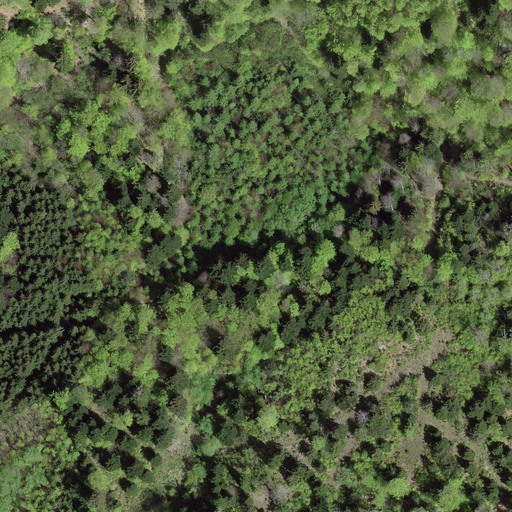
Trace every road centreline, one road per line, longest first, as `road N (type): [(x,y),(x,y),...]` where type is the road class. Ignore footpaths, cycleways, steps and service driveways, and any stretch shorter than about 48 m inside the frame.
road 1 (track): [(0,106),(72,72),(249,24),(276,24),(319,64),(348,77),(441,92),(445,147),(427,217),(439,237)]
road 2 (track): [(0,339),(114,315),(229,260),(439,237)]
road 3 (track): [(148,511),(186,463),(217,397),(284,352),(353,276)]
road 4 (track): [(511,189),(477,186),(458,196),(429,248),(353,276)]
